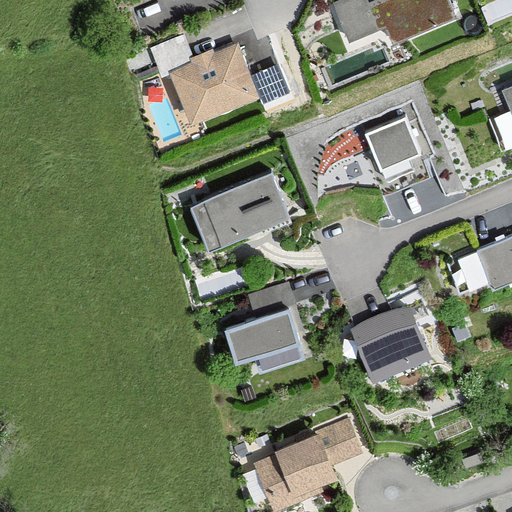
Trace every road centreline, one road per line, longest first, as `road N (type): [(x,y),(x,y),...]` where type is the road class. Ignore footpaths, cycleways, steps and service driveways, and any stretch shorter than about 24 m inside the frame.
road 1 (residential): [(350,258),(511,190)]
road 2 (residential): [(391,492),(451,497),(511,477)]
